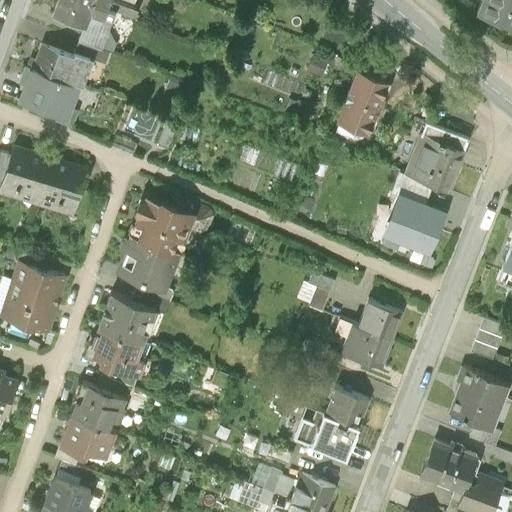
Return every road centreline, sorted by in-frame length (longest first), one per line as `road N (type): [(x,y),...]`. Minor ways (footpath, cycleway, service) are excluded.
road 1 (residential): [(449,297),(125,157)]
road 2 (residential): [(449,297),(368,511)]
road 3 (residential): [(125,157),(56,366)]
road 4 (secondary): [(511,103),(385,0)]
road 5 (residential): [(504,150),(449,297)]
road 6 (residential): [(56,366),(8,511)]
road 7 (residential): [(125,157),(0,105)]
